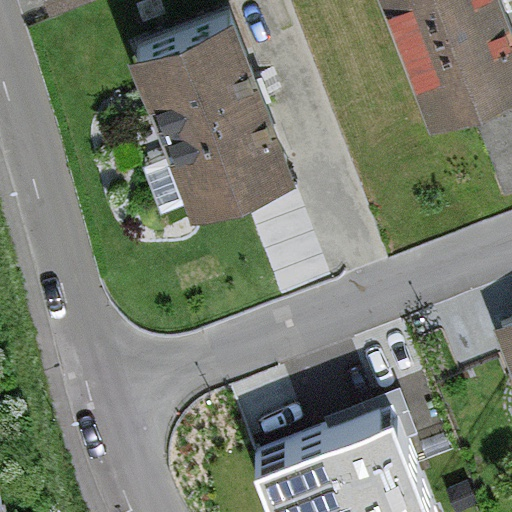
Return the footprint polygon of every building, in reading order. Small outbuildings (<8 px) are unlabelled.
[(43,0),(49,18),(94,0),(43,0)] [(188,197),(290,159),(229,0),(224,0),(127,37),(188,197)] [(388,0),(430,107),(470,92),(505,183),(511,180),(511,20),(504,0),(388,0)] [(511,308),(494,315),(511,362),(511,308)] [(393,396),(285,437),(301,479),(280,487),(289,511),(415,511),(435,504),(393,396)]
